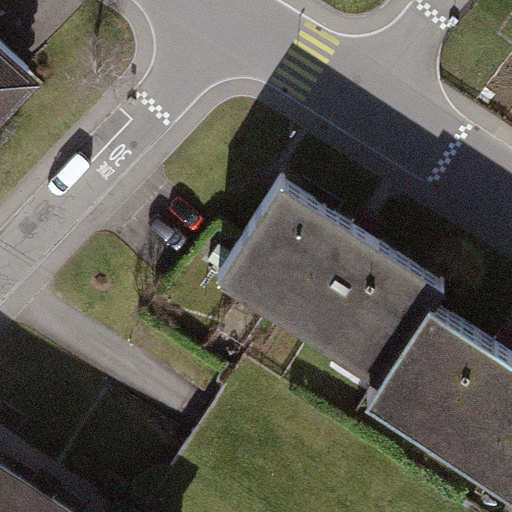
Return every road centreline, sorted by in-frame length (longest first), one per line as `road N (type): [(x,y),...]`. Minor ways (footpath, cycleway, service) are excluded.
road 1 (residential): [(249,8),(0,277)]
road 2 (residential): [(371,88),(511,183)]
road 3 (residential): [(249,8),(371,88)]
